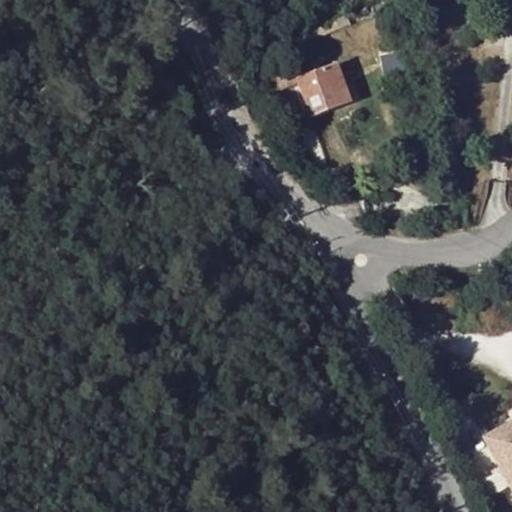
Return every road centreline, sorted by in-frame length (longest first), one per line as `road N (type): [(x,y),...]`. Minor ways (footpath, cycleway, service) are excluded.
road 1 (unclassified): [(362,258),(249,155),(163,0)]
road 2 (unclassified): [(362,258),(361,310),(463,511)]
road 3 (unclassified): [(511,230),(465,254),(362,258)]
